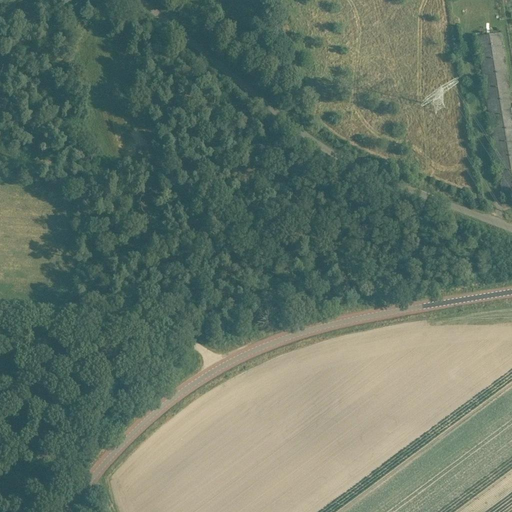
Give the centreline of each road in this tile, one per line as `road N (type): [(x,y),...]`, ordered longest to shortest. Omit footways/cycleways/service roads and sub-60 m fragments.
road 1 (tertiary): [(69,511),(154,414),(219,368),(367,315),(511,291)]
road 2 (unclassified): [(511,229),(341,159),(139,0)]
road 3 (track): [(0,320),(185,343),(219,368)]
